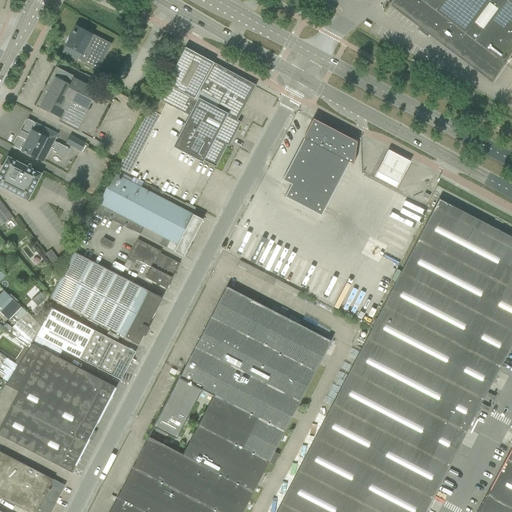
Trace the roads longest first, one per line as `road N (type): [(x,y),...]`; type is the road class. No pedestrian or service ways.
road 1 (unclassified): [(75,511),(301,76)]
road 2 (secondary): [(301,76),(511,191)]
road 3 (secondary): [(511,162),(312,54)]
road 4 (secondary): [(162,0),(301,76)]
